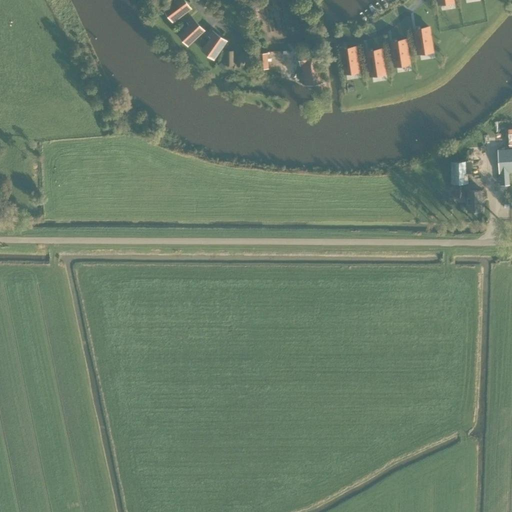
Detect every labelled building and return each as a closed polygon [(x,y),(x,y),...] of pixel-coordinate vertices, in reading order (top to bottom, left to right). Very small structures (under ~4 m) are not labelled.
[(177,0),(178,1),(168,8),(176,18),(191,7),(185,0),(177,0)] [(310,4),(310,3),(303,3),(302,3),(300,4),(299,3),(299,4),(295,4),(295,5),(296,11),(295,11),(296,12),(311,11),(311,10),(310,10),(310,4)] [(191,25),(182,33),(190,42),(204,30),(193,18),(188,22),(191,25)] [(429,27),(416,28),(419,54),(420,54),(420,50),(432,49),(429,27)] [(206,48),(215,55),(226,40),(213,31),(209,36),(213,39),(206,48)] [(406,39),(392,41),(396,66),(397,66),(396,63),(409,61),(406,39)] [(302,65),(305,64),(307,80),(322,78),(320,66),(322,66),(321,56),(319,56),(318,54),(320,54),(319,46),(307,48),(308,53),(300,54),(302,65)] [(355,46),(342,48),(346,74),(346,70),(359,69),(355,46)] [(381,49),(368,51),(372,76),(372,73),(385,71),(381,49)] [(268,68),(267,54),(258,55),(259,69),(268,68)] [(511,149),(499,150),(500,173),(501,173),(501,185),(510,185),(509,172),(511,172),(511,149)] [(469,162),(452,162),(452,183),(449,183),(449,197),(465,197),(465,183),(469,183),(469,162)] [(483,190),(468,190),(469,211),(483,211),(483,190)]
